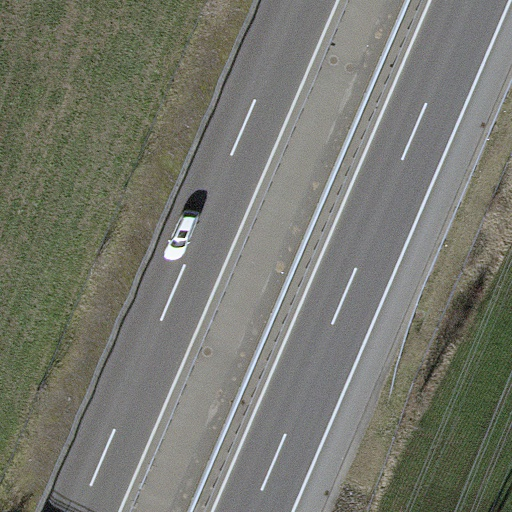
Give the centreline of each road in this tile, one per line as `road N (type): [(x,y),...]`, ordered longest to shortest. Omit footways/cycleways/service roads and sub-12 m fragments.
road 1 (motorway): [(298,0),(79,511)]
road 2 (motorway): [(255,511),(472,0)]
